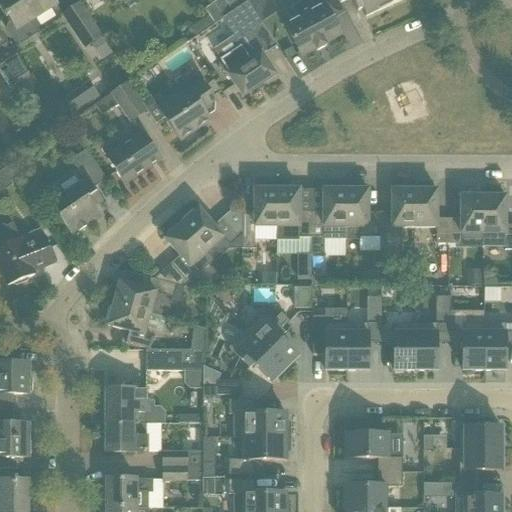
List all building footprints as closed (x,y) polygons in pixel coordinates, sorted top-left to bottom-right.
[(58,9),(52,0),(0,0),(0,5),(5,14),(3,15),(6,19),(8,18),(10,21),(6,25),(5,32),(14,45),(21,46),(36,35),(38,29),(34,24),(58,9)] [(340,36),(324,6),(314,11),(307,0),(305,0),(291,8),(298,20),(284,27),(301,57),(315,50),(316,53),(326,47),(325,44),(340,36)] [(336,0),(339,5),(349,0),(351,0),(357,13),(362,11),(365,18),(389,8),(385,0),(336,0)] [(206,12),(214,24),(230,14),(221,1),(206,12)] [(60,17),(83,50),(102,37),(79,4),(60,17)] [(240,49),(220,62),(229,76),(227,77),(242,99),(275,77),(261,56),(266,53),(276,46),(263,26),(255,14),(248,4),(224,19),(238,41),(235,42),(240,49)] [(10,49),(0,54),(0,76),(8,90),(13,87),(28,78),(10,49)] [(180,142),(204,125),(209,121),(202,111),(214,103),(192,70),(173,83),(181,95),(158,110),(180,142)] [(74,108),(101,99),(96,84),(69,93),(74,108)] [(129,124),(146,112),(127,84),(109,96),(110,96),(129,124)] [(160,161),(142,134),(120,150),(114,141),(100,151),(124,186),(160,161)] [(106,181),(86,151),(70,162),(78,172),(72,175),(79,185),(63,196),(65,199),(59,203),(58,211),(61,216),(59,218),(70,235),(75,232),(78,232),(79,233),(86,228),(85,227),(86,224),(99,216),(93,208),(101,202),(93,190),(106,181)] [(0,172),(0,193),(11,187),(9,183),(15,179),(8,168),(0,172)] [(276,229),(276,191),(254,191),(254,213),(242,213),(242,233),(241,236),(241,250),(254,251),(254,229),(276,229)] [(310,238),(311,214),(299,213),(299,191),(276,191),(276,229),(277,241),(296,241),(296,238),(310,238)] [(344,239),(345,192),(323,191),(322,214),(311,214),(310,238),(310,240),(310,258),(323,258),(323,239),(344,239)] [(368,192),(345,192),(344,239),(379,239),(380,214),(368,214),(368,192)] [(414,229),(414,192),(391,192),(391,214),(380,214),(379,239),(379,252),(400,252),(400,229),(414,229)] [(436,192),(414,192),(414,229),(436,230),(435,245),(448,246),(448,220),(436,220),(436,192)] [(482,236),(483,198),(460,198),(460,220),(448,220),(448,246),(460,246),(460,236),(482,236)] [(511,226),(505,227),(505,198),(483,198),(482,236),(482,246),(504,246),(504,252),(511,251),(511,226)] [(198,211),(181,226),(206,254),(222,240),(229,247),(241,236),(242,233),(242,213),(229,213),(213,228),(198,211)] [(212,262),(206,254),(181,226),(164,241),(179,257),(153,281),(182,289),(196,276),(212,262)] [(30,236),(0,248),(0,270),(7,288),(13,285),(16,286),(26,282),(27,279),(34,276),(31,270),(40,266),(42,269),(55,264),(44,237),(33,241),(30,236)] [(178,301),(182,289),(153,281),(144,278),(140,290),(119,284),(113,306),(149,316),(155,294),(178,301)] [(165,321),(149,316),(113,306),(107,327),(128,333),(125,345),(150,351),(153,339),(143,337),(146,328),(159,332),(162,330),(165,321)] [(262,315),(245,332),(284,371),(297,358),(278,340),(282,336),(277,330),(287,321),(280,315),(271,324),(262,315)] [(312,335),(312,344),(325,344),(325,372),(346,372),(346,326),(325,326),(325,335),(312,335)] [(346,326),(346,372),(368,372),(368,344),(380,344),(380,335),(380,326),(346,326)] [(380,335),(380,344),(393,344),(393,372),(415,372),(415,326),(393,326),(393,335),(380,335)] [(415,326),(415,372),(436,372),(436,344),(449,344),(449,335),(436,335),(436,326),(415,326)] [(449,335),(449,344),(462,344),(462,372),(483,372),(483,326),(462,326),(462,335),(449,335)] [(483,326),(483,372),(505,372),(505,344),(511,344),(511,335),(505,335),(505,326),(483,326)] [(245,332),(228,349),(248,370),(253,365),(271,384),(284,371),(245,332)] [(202,373),(202,352),(145,352),(145,373),(202,373)] [(28,366),(0,365),(0,412),(3,412),(11,412),(11,396),(27,396),(27,394),(31,394),(32,379),(27,379),(28,366)] [(216,383),(216,397),(240,397),(240,383),(235,383),(226,383),(216,383)] [(106,391),(106,426),(137,426),(146,426),(146,391),(106,391)] [(233,416),(233,439),(289,439),(289,425),(285,425),(285,416),(253,416),(253,402),(228,402),(228,416),(233,416)] [(3,427),(3,412),(0,412),(0,470),(16,471),(16,460),(27,460),(27,427),(3,427)] [(177,425),(201,426),(201,417),(178,417),(177,425)] [(137,438),(137,434),(137,426),(106,426),(106,455),(146,454),(146,438),(137,438)] [(501,450),(501,430),(459,430),(459,450),(501,450)] [(377,474),(401,474),(401,460),(388,460),(388,436),(372,436),(372,432),(356,432),(356,436),(345,436),(345,461),(377,461),(377,474)] [(423,438),(423,451),(433,451),(433,438),(423,438)] [(228,462),(228,476),(261,476),(261,463),(285,463),(285,453),(289,453),(289,439),(233,439),(233,440),(242,440),(242,462),(228,462)] [(501,472),(501,450),(459,450),(459,472),(464,472),(464,485),(476,485),(476,472),(501,472)] [(202,468),(202,453),(161,454),(161,468),(202,468)] [(202,481),(202,468),(161,468),(161,484),(188,484),(188,481),(202,481)] [(1,484),(1,472),(13,473),(13,472),(16,472),(16,471),(0,470),(0,511),(26,511),(27,484),(1,484)] [(401,474),(377,474),(377,488),(345,488),(345,510),(385,510),(385,489),(401,489),(401,474)] [(147,510),(147,495),(151,495),(151,482),(136,482),(136,481),(125,481),(106,481),(105,510),(147,510)] [(285,505),(285,496),(253,496),(253,482),(228,482),(228,496),(233,496),(232,511),(288,511),(289,505),(285,505)] [(457,497),(458,484),(426,483),(425,497),(457,497)] [(500,511),(501,498),(476,498),(476,485),(464,485),(464,498),(454,498),(454,511),(500,511)]
